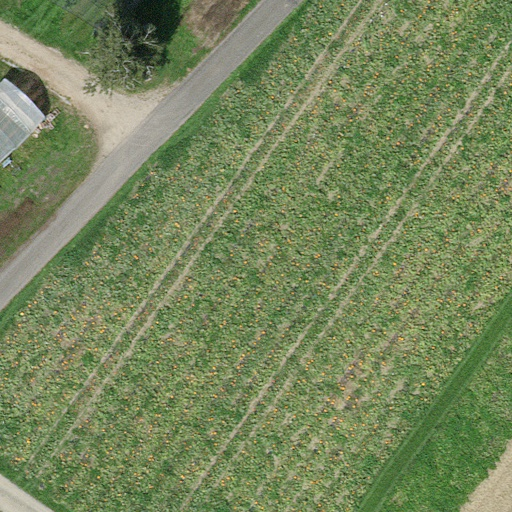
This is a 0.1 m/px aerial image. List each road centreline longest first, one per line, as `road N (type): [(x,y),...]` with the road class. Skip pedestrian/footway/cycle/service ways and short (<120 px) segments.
road 1 (track): [(283,0),(0,296)]
road 2 (track): [(0,48),(149,135)]
